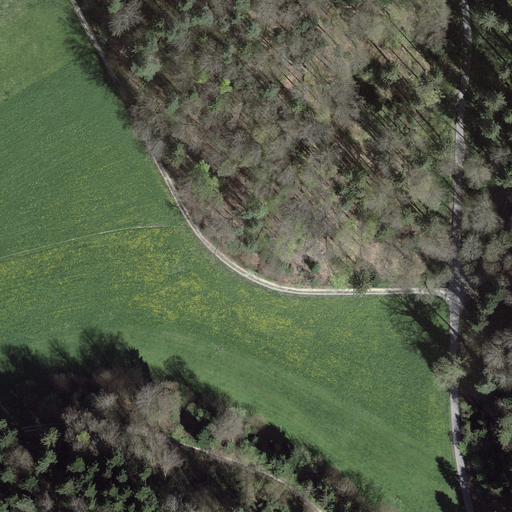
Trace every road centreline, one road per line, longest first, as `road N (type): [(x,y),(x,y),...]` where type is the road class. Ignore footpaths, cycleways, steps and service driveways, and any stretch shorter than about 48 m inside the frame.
road 1 (track): [(73,0),(192,220),(224,256),(278,284),(467,287),(495,270),(511,218)]
road 2 (unclassified): [(471,511),(446,356),(466,84),(462,0)]
road 3 (track): [(318,511),(248,467),(160,437),(76,423),(0,435)]
